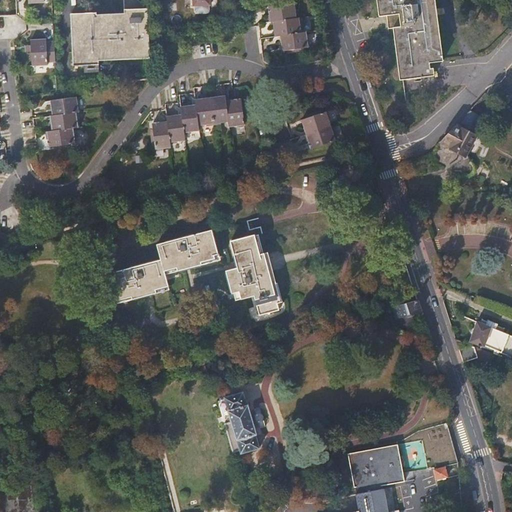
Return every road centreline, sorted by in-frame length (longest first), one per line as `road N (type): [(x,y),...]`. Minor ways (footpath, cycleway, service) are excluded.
road 1 (residential): [(18,180),(40,188),(68,184),(91,169),(173,73),(235,67),(307,81),(352,64)]
road 2 (secondary): [(485,467),(398,204)]
road 3 (unknown): [(308,429),(351,432),(417,417),(456,376)]
road 4 (residential): [(0,46),(18,180)]
